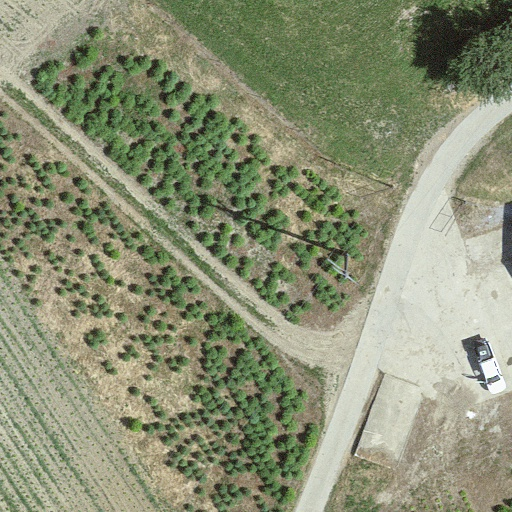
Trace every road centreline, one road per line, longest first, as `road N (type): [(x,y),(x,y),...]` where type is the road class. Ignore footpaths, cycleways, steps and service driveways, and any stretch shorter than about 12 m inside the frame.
road 1 (track): [(374,343),(303,338),(0,76)]
road 2 (track): [(311,511),(426,197),(468,134),(511,99)]
road 3 (track): [(374,343),(424,375),(460,511)]
road 4 (track): [(0,410),(64,511)]
